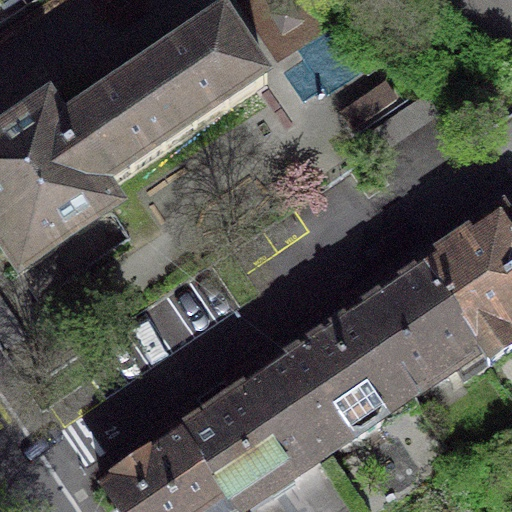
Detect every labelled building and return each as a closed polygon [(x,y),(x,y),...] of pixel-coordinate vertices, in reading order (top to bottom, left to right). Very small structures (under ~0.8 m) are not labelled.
[(58,132),(46,115),(0,146),(0,244),(21,275),(113,213),(101,196),(267,84),(224,20),(58,132)] [(394,100),(383,84),(340,115),(352,131),(394,100)] [(511,208),(422,268),(488,367),(511,351),(511,348),(504,335),(511,329),(511,208)] [(422,268),(356,313),(412,397),(452,370),(463,385),(488,367),(422,268)] [(356,313),(263,376),(319,460),(349,439),(360,441),(380,427),(383,416),(412,397),(356,313)] [(263,376),(178,434),(230,511),(352,511),(353,511),(319,460),(263,376)] [(117,511),(230,511),(178,434),(100,487),(117,511)]
